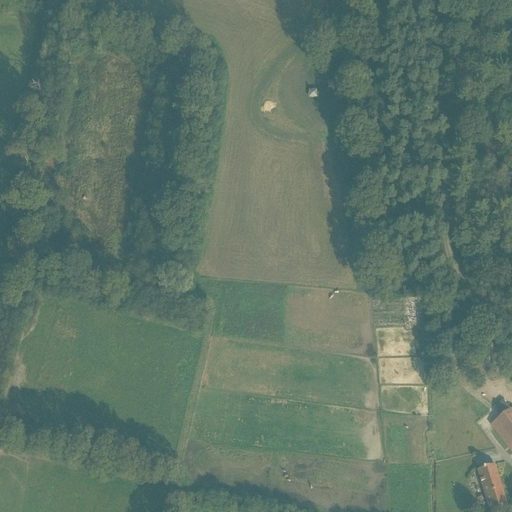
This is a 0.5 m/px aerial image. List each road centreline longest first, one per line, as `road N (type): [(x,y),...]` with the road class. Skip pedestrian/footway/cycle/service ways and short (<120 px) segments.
road 1 (unclassified): [(511,362),(446,246),(432,0)]
road 2 (track): [(216,299),(0,239)]
road 3 (track): [(309,511),(196,488),(172,492),(164,511)]
